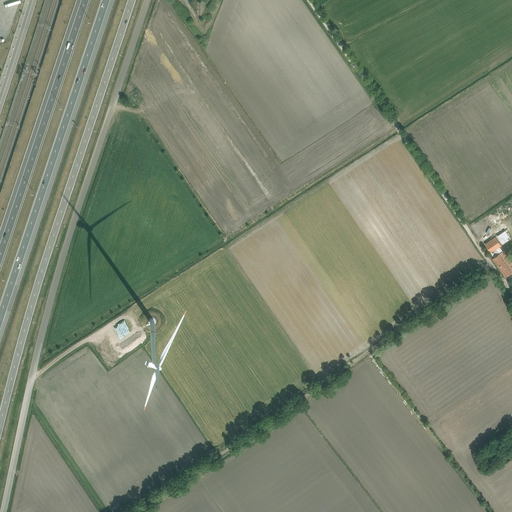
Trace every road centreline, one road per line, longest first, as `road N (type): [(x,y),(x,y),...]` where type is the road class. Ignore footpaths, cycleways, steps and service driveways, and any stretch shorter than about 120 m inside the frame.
road 1 (unclassified): [(4,511),(50,300),(148,0)]
road 2 (tertiary): [(0,421),(130,0)]
road 3 (track): [(491,263),(131,511)]
road 4 (motorway): [(0,321),(107,0)]
road 5 (track): [(487,257),(309,0)]
road 6 (motorway): [(83,0),(0,244)]
